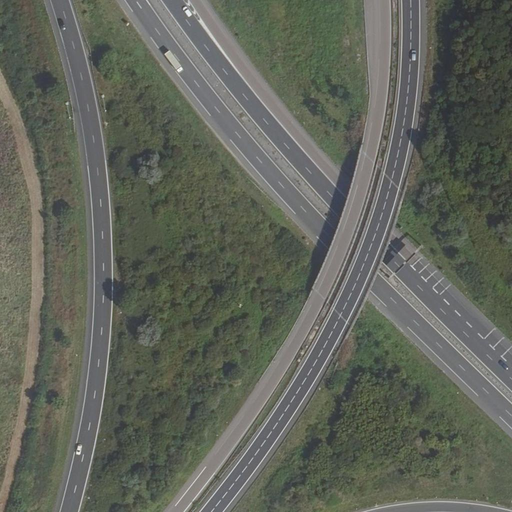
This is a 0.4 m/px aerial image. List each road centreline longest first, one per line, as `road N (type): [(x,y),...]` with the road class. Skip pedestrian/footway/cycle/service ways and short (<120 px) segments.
road 1 (trunk): [(384,0),(377,122),(333,266),(284,363),(176,511)]
road 2 (motorway): [(136,0),(285,193),(511,418)]
road 3 (trunk): [(211,511),(302,384),(365,262),(402,135),(410,0)]
road 4 (trunk): [(59,0),(90,116),(102,252),(98,365),(67,511)]
road 5 (trunk): [(403,264),(319,183),(171,0)]
road 6 (trunk): [(403,264),(194,0)]
road 7 (motorway): [(511,372),(403,264)]
